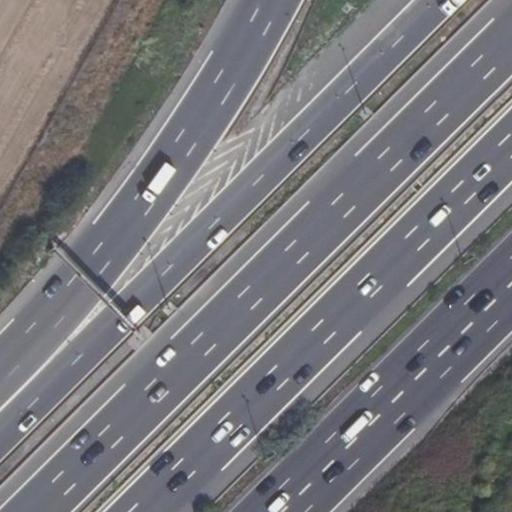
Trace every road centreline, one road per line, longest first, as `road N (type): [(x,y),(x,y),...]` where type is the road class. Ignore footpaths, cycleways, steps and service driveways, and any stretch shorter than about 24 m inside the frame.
road 1 (motorway): [(511,40),(34,511)]
road 2 (motorway): [(440,0),(0,431)]
road 3 (motorway): [(142,511),(511,146)]
road 4 (motorway): [(265,0),(222,88),(0,379)]
road 5 (motorway): [(284,511),(511,286)]
